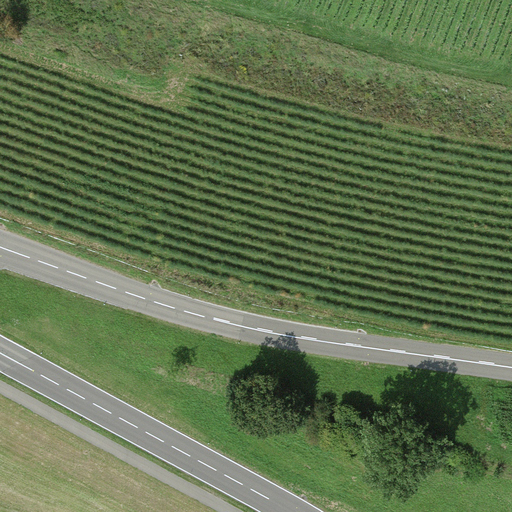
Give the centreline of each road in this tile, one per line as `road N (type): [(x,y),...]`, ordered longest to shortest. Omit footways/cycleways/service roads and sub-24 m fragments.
road 1 (tertiary): [(511,372),(232,326),(0,249)]
road 2 (secondary): [(289,511),(0,353)]
